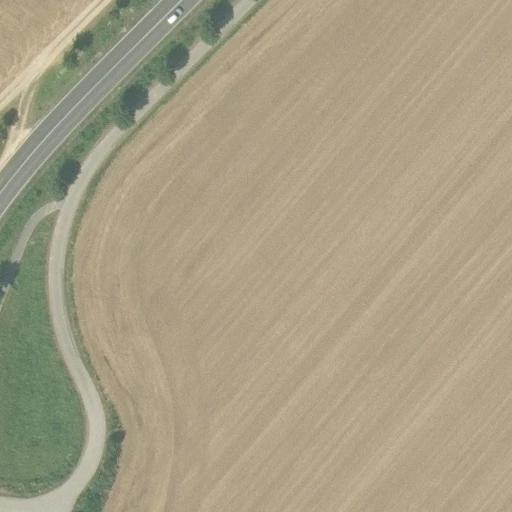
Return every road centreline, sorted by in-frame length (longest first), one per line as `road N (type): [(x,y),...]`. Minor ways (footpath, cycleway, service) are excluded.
road 1 (track): [(51,511),(94,467),(99,436),(59,318),(58,266),(73,200)]
road 2 (track): [(73,200),(106,147),(255,0)]
road 3 (secondary): [(0,199),(184,0)]
road 4 (track): [(0,110),(110,0)]
